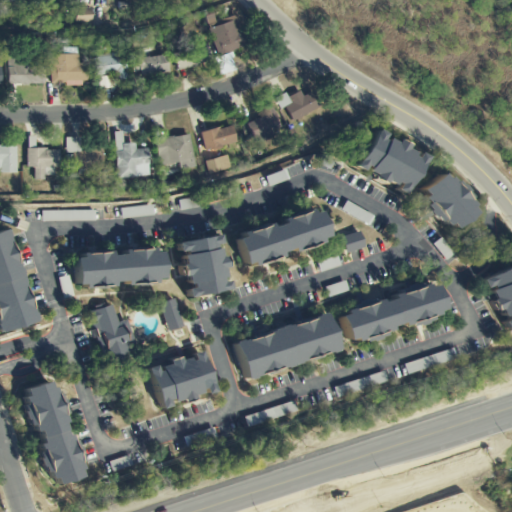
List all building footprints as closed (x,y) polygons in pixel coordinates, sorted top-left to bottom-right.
[(89,22),(89,8),(73,8),(74,22),(89,22)] [(235,15),(213,22),(210,10),(202,12),(216,56),(245,47),(235,15)] [(210,62),(206,45),(172,52),(176,69),(210,62)] [(85,63),(76,64),(76,50),(62,51),(62,55),(49,55),(50,83),(86,82),(85,63)] [(92,56),(93,76),(115,74),(115,80),(125,79),(122,53),(92,56)] [(167,71),(163,53),(130,59),(133,77),(167,71)] [(41,67),(29,67),(29,58),(6,58),(7,85),(42,84),(41,67)] [(300,96),(298,91),(286,97),(284,93),(273,98),(279,109),(284,107),(290,121),(318,108),(310,91),(300,96)] [(280,131),(269,106),(257,111),(260,117),(246,124),(255,143),(280,131)] [(234,144),(229,125),(198,133),(203,152),(234,144)] [(422,152),(370,129),(352,170),(404,193),(422,152)] [(116,179),(146,176),(143,148),(133,149),(132,143),(120,144),(119,132),(111,133),(116,179)] [(192,167),(186,134),(154,139),(158,166),(175,163),(176,170),(192,167)] [(100,169),(99,145),(86,145),(86,151),(78,151),(78,137),(63,138),(64,160),(68,159),(68,170),(100,169)] [(0,173),(14,173),(13,146),(0,146),(0,173)] [(25,168),(31,168),(32,180),(43,180),(43,176),(51,175),(51,168),(57,167),(56,148),(24,149),(25,168)] [(207,175),(228,168),(224,155),(202,162),(207,175)] [(414,189),(443,232),(473,211),(443,169),(414,189)] [(119,207),(119,217),(151,216),(150,206),(119,207)] [(239,265),(324,243),(315,209),(230,231),(239,265)] [(0,229),(0,330),(32,321),(5,228),(0,229)] [(361,247),(356,231),(338,237),(343,253),(361,247)] [(173,240),(181,296),(225,290),(217,234),(173,240)] [(157,248),(119,250),(119,251),(70,254),(72,286),(158,281),(157,248)] [(511,324),(511,263),(481,277),(502,329),(511,324)] [(335,310),(345,343),(439,314),(429,281),(335,310)] [(155,302),(165,330),(180,324),(171,297),(155,302)] [(126,319),(114,321),(109,302),(87,307),(100,359),(134,350),(126,319)] [(333,353),(323,314),(230,339),(240,377),(333,353)] [(144,366),(156,408),(211,392),(198,350),(144,366)] [(20,388),(45,485),(78,477),(53,379),(20,388)]
